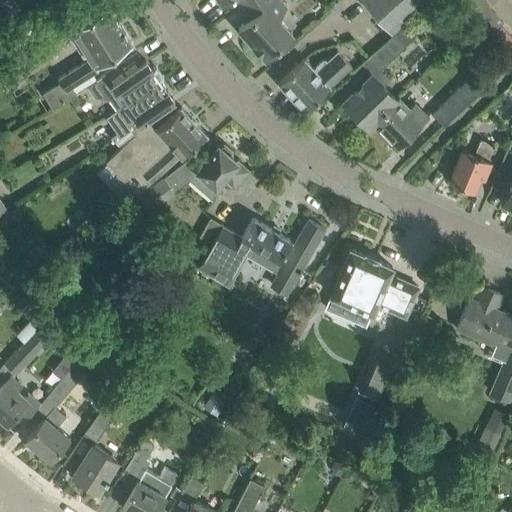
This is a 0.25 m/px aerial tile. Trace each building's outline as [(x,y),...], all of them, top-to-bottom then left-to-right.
[(280,0),(251,0),(240,8),(247,19),(239,27),(265,57),(292,33),(278,17),(285,5),(280,0)] [(363,0),(391,31),(424,0),(363,0)] [(458,0),(488,34),(503,21),(485,0),(458,0)] [(96,65),(133,42),(109,4),(71,28),(89,57),(58,76),(61,81),(43,92),(52,107),(87,85),(97,78),(93,73),(98,69),(96,65)] [(406,21),(405,22),(368,55),(379,67),(404,44),(405,45),(417,34),(406,21)] [(511,37),(501,25),(495,31),(511,49),(511,37)] [(305,57),(278,82),(303,110),(352,66),(338,50),(327,60),(325,59),(322,59),(316,65),(315,69),(305,57)] [(97,78),(87,85),(94,96),(109,98),(111,98),(117,108),(118,110),(159,80),(151,69),(153,68),(146,59),(141,62),(134,53),(105,72),(97,78)] [(388,76),(380,67),(344,101),(366,123),(394,96),(381,83),(388,76)] [(443,124),(478,91),(467,79),(432,112),(443,124)] [(166,90),(159,80),(118,110),(117,108),(106,116),(118,131),(111,135),(114,140),(132,129),(131,128),(139,123),(140,123),(174,99),(167,89),(166,90)] [(397,145),(427,116),(414,103),(407,110),(394,96),(366,123),(368,126),(373,121),(397,145)] [(121,148),(107,161),(137,194),(181,156),(182,158),(208,134),(181,106),(143,141),(136,133),(132,129),(114,140),(121,148)] [(462,148),(449,179),(474,190),(480,176),(484,178),(491,160),(488,159),(494,144),(480,138),(474,153),(462,148)] [(234,185),(248,169),(230,153),(232,149),(224,142),(219,144),(218,143),(200,163),(191,154),(164,174),(165,175),(175,190),(187,181),(210,200),(220,189),(216,185),(223,176),(234,185)] [(166,176),(138,195),(149,211),(177,192),(175,190),(166,176)] [(511,177),(501,202),(511,206),(511,177)] [(297,276),(324,228),(308,218),(294,243),(290,241),(291,239),(253,217),(241,236),(233,232),(234,230),(222,223),(210,245),(196,268),(226,284),(248,247),(249,248),(252,253),(256,256),(260,258),(264,261),(269,262),(276,262),(281,265),(280,266),(297,276)] [(210,245),(222,223),(210,217),(198,238),(210,245)] [(365,253),(350,247),(330,293),(372,312),(376,302),(405,315),(418,286),(389,273),(392,265),(377,259),(378,258),(365,252),(365,253)] [(501,293),(481,284),(470,308),(475,310),(466,331),(493,342),(490,349),(493,355),(505,360),(491,391),(509,398),(511,390),(511,314),(495,307),(501,293)] [(46,316),(24,340),(5,361),(17,372),(49,337),(48,336),(55,328),(46,316)] [(375,353),(360,390),(378,397),(394,361),(375,353)] [(75,361),(50,391),(60,400),(83,373),(75,361)] [(6,379),(0,385),(0,416),(6,422),(14,413),(23,421),(41,401),(30,391),(25,396),(17,389),(23,382),(12,372),(6,379)] [(212,391),(203,405),(217,414),(226,400),(212,391)] [(54,405),(26,438),(49,458),(68,436),(56,426),(65,415),(54,405)] [(104,405),(85,432),(63,462),(64,462),(68,456),(79,463),(73,473),(98,489),(117,459),(94,445),(112,417),(104,405)] [(190,445),(207,456),(217,440),(201,429),(190,445)] [(135,511),(154,511),(171,484),(170,483),(177,472),(165,464),(159,475),(145,467),(150,459),(147,457),(155,444),(144,436),(123,470),(133,476),(137,479),(122,504),(135,511)] [(334,474),(341,477),(347,465),(334,459),(331,467),(334,474)] [(175,501),(168,511),(169,511),(218,511),(194,500),(203,482),(190,475),(175,501)] [(249,511),(265,484),(251,477),(232,511),(249,511)]
